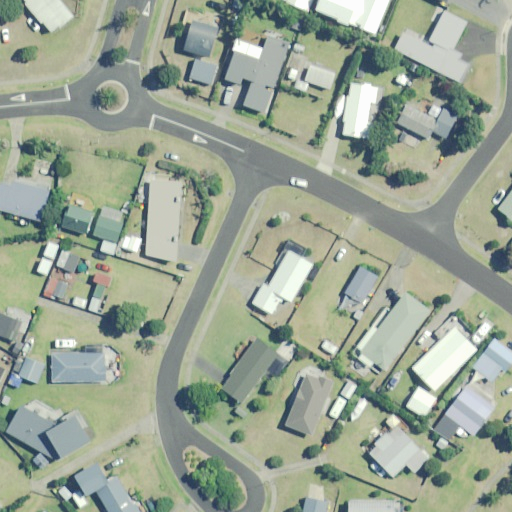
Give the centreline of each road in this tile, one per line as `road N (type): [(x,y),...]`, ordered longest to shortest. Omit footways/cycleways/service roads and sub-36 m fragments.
road 1 (residential): [(260,161),(173,343),(164,413),(172,432)]
road 2 (residential): [(421,241),(260,161)]
road 3 (residential): [(421,241),(511,113)]
road 4 (residential): [(260,161),(133,108)]
road 5 (residential): [(172,432),(248,477),(255,490),(247,511)]
